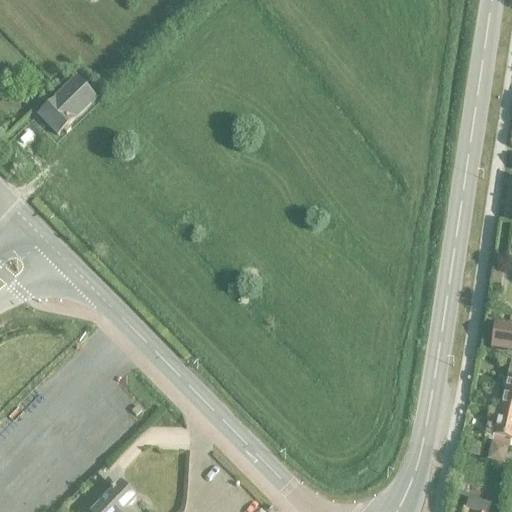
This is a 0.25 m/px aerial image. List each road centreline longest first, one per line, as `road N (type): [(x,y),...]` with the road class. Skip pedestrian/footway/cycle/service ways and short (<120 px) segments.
road 1 (secondary): [(394,511),(423,438),(489,0)]
road 2 (tertiary): [(318,511),(57,256)]
